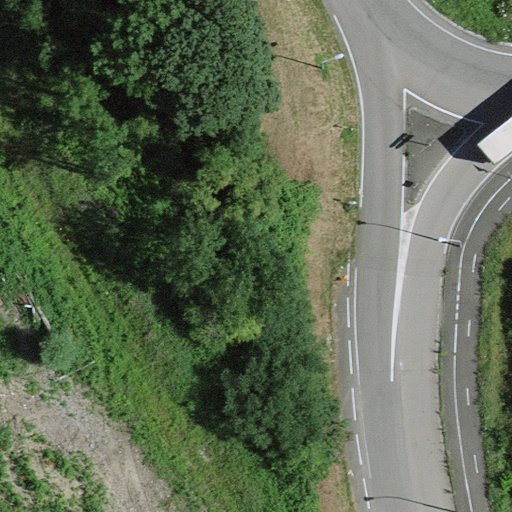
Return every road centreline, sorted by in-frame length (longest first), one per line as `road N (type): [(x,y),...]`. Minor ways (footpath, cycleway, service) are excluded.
road 1 (unclassified): [(409,511),(396,406),(404,262)]
road 2 (unclassified): [(404,262),(407,49)]
road 3 (unclassified): [(404,262),(511,102)]
